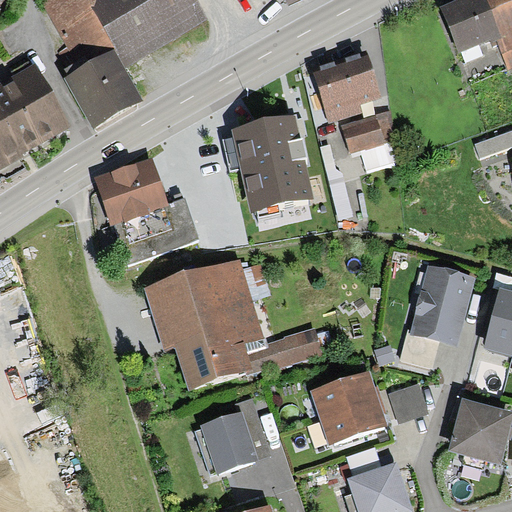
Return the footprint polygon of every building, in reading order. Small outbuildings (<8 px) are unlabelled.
[(50,0),(46,2),(69,43),(54,52),(96,126),(138,102),(118,67),(203,19),(191,0),(50,0)] [(511,0),(485,0),(441,16),(455,56),(511,36),(511,0)] [(365,62),(318,75),(328,113),(376,100),(365,62)] [(29,75),(0,91),(0,166),(62,132),(29,75)] [(382,119),(345,131),(352,152),(389,141),(382,119)] [(294,121),(237,135),(254,216),(312,203),(294,121)] [(159,213),(146,171),(92,187),(105,229),(159,213)] [(468,286),(425,274),(407,339),(450,351),(468,286)] [(232,275),(152,299),(183,399),(314,358),(307,336),(256,351),(232,275)] [(511,300),(502,298),(490,349),(511,353),(511,300)] [(377,433),(362,385),(310,402),(325,449),(377,433)] [(404,393),(413,422),(433,416),(424,387),(404,393)] [(504,424),(459,412),(446,457),(492,469),(504,424)] [(235,425),(200,437),(213,479),(248,467),(235,425)] [(404,511),(392,470),(345,484),(353,511),(404,511)]
